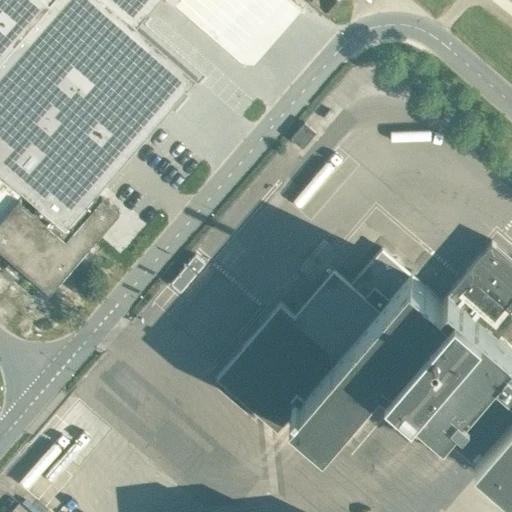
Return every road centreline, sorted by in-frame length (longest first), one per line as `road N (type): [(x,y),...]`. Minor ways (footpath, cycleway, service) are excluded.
road 1 (unclassified): [(511,104),(429,32),(386,22),(346,38),(53,382)]
road 2 (unknown): [(149,473),(209,295),(340,154),(375,136),(410,139),(511,210)]
road 3 (unknown): [(113,311),(136,343),(136,367),(70,438),(61,481),(82,505),(111,509),(149,473)]
road 4 (unknown): [(456,511),(298,472),(248,469)]
